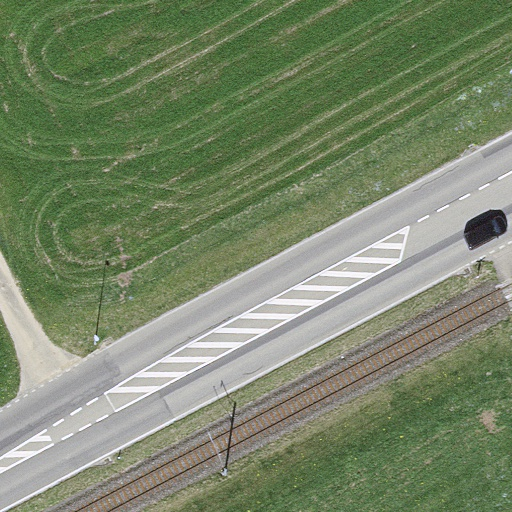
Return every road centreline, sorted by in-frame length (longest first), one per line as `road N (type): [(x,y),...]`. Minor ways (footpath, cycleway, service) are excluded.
road 1 (primary): [(0,464),(511,182)]
road 2 (track): [(74,421),(0,277)]
